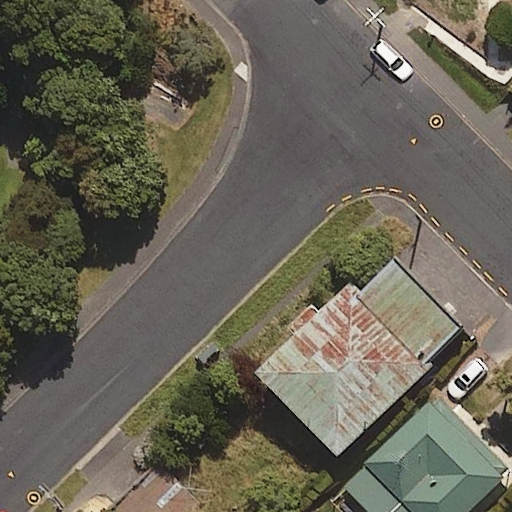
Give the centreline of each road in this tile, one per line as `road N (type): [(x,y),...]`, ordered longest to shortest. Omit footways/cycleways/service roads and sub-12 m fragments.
road 1 (residential): [(0,466),(372,90)]
road 2 (unclassified): [(511,229),(372,90)]
road 3 (unclassified): [(372,90),(288,0)]
